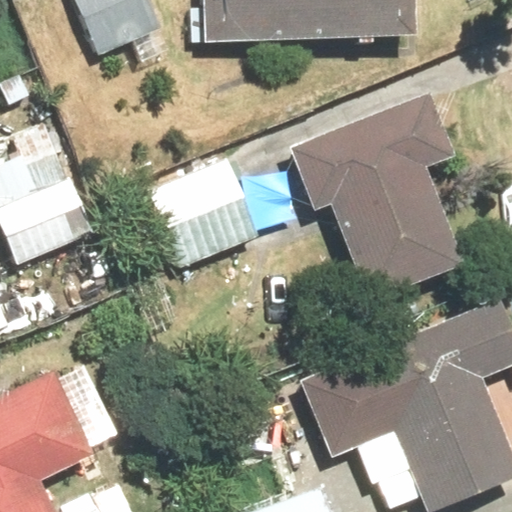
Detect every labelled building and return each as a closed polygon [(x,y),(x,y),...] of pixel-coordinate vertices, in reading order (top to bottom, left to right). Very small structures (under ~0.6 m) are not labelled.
[(154,0),(75,0),(101,57),(167,28),(154,0)] [(192,0),(193,50),(403,46),(401,0),(192,0)] [(416,100),(272,157),(297,221),(316,214),(354,308),(446,272),(408,177),(442,164),(416,100)] [(101,234),(51,130),(19,146),(24,158),(0,169),(0,214),(26,269),(101,234)] [(237,163),(149,199),(181,275),(268,239),(237,163)] [(481,302),(289,382),(322,460),(384,434),(416,511),(435,511),(507,482),(466,384),(508,367),(481,302)] [(0,511),(37,511),(27,489),(79,465),(42,385),(0,404),(0,511)] [(138,511),(123,479),(65,506),(68,511),(138,511)] [(337,511),(328,486),(255,511),(337,511)]
